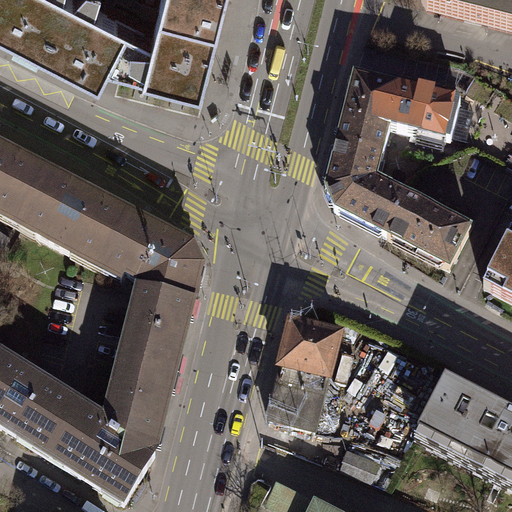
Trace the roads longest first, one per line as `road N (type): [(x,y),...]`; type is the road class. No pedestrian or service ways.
road 1 (residential): [(0,94),(262,229)]
road 2 (tertiary): [(189,511),(262,229)]
road 3 (residential): [(262,229),(511,360)]
road 4 (tertiary): [(262,229),(294,185),(342,0)]
road 5 (tertiary): [(301,0),(256,173),(262,229)]
